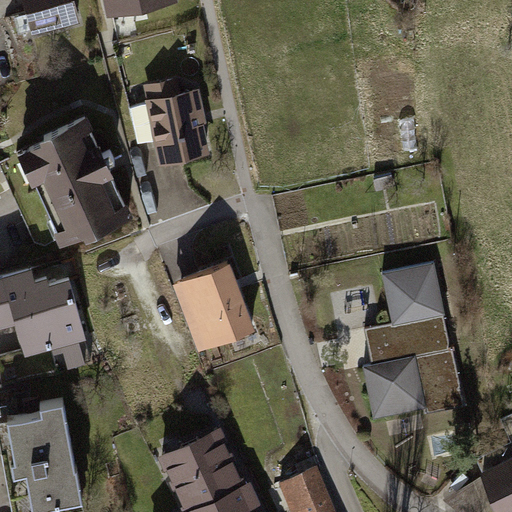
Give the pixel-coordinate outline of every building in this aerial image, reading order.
[(74,0),(27,0),(35,29),(79,17),(74,0)] [(110,0),(113,9),(154,0),(110,0)] [(197,90),(131,104),(139,139),(160,135),(165,159),(207,151),(199,113),(202,112),(197,90)] [(48,140),(0,161),(35,241),(48,245),(68,236),(87,226),(90,231),(131,212),(108,163),(116,159),(112,149),(103,153),(86,116),(46,135),(48,140)] [(228,260),(184,277),(210,343),(253,327),(228,260)] [(365,365),(376,416),(427,406),(417,356),(456,348),(455,344),(451,345),(445,312),(446,312),(436,261),(384,272),(394,321),(366,327),(367,329),(377,327),(379,338),(369,340),(371,351),(381,349),(384,361),(365,365)] [(56,372),(49,344),(79,336),(86,362),(101,357),(94,333),(86,335),(70,278),(50,283),(47,276),(36,279),(32,266),(0,274),(0,317),(18,313),(27,349),(0,355),(0,364),(4,384),(56,372)] [(193,390),(208,429),(225,423),(210,384),(193,390)] [(461,389),(440,393),(442,403),(463,399),(461,389)] [(43,408),(9,414),(15,443),(3,445),(6,459),(13,458),(15,467),(8,469),(15,510),(21,509),(21,511),(54,511),(54,508),(51,508),(50,503),(83,497),(65,397),(42,402),(43,408)] [(27,409),(40,406),(39,397),(25,399),(27,409)] [(187,510),(188,511),(262,511),(247,482),(245,484),(219,429),(165,454),(190,508),(187,510)] [(484,472),(499,511),(511,511),(511,442),(481,457),(487,471),(484,472)] [(307,471),(292,477),(306,511),(336,511),(319,467),(317,467),(312,454),(302,458),(307,471)] [(499,511),(484,472),(445,492),(469,511),(499,511)]
